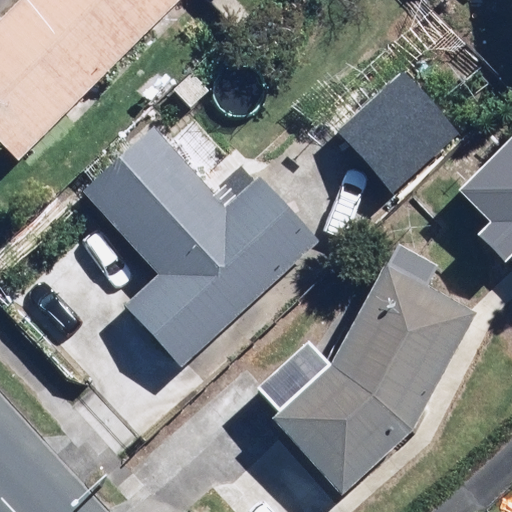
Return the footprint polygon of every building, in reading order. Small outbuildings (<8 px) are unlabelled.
[(179,0),(25,0),(0,25),(0,147),(16,164),(179,0)] [(453,140),(398,77),(339,128),(394,191),(453,140)] [(205,395),(340,271),(258,182),(226,210),(151,128),(83,191),(160,275),(125,307),(205,395)] [(491,223),(480,234),(506,259),(511,253),(511,139),(461,194),(491,223)] [(412,428),(473,314),(424,288),(435,268),(404,251),(393,272),(384,267),(333,362),(270,428),(343,500),(412,428)]
